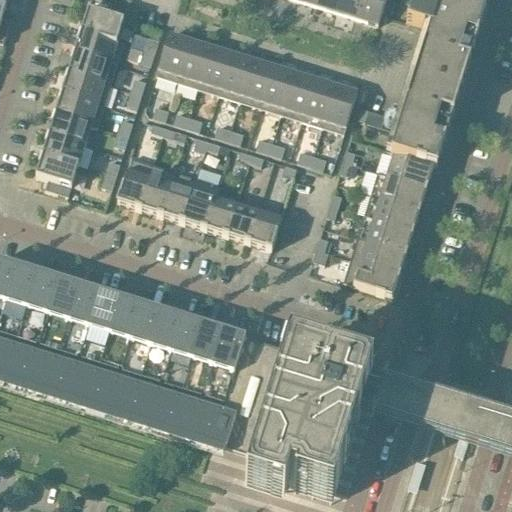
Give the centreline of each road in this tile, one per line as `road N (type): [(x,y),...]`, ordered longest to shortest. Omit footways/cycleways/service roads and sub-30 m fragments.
road 1 (residential): [(385,344),(0,226)]
road 2 (residential): [(511,133),(381,511)]
road 3 (residential): [(467,511),(497,419),(493,396),(511,334)]
road 4 (residential): [(0,124),(39,0)]
